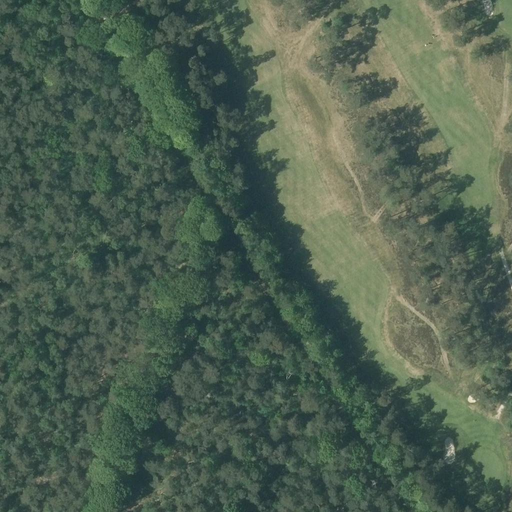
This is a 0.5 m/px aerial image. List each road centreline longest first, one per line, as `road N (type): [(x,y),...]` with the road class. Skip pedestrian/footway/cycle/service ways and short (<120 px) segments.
road 1 (unknown): [(409,511),(93,0)]
road 2 (track): [(223,209),(96,511)]
